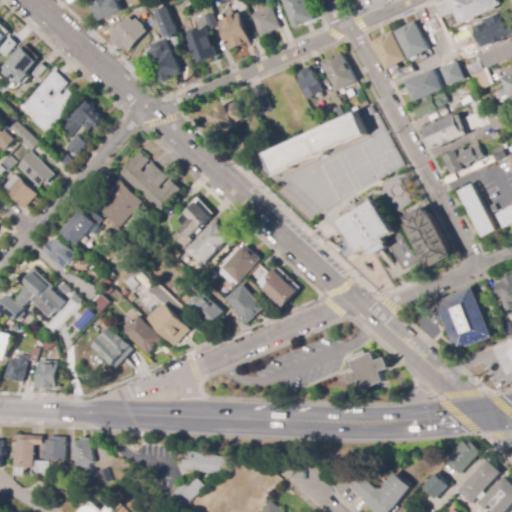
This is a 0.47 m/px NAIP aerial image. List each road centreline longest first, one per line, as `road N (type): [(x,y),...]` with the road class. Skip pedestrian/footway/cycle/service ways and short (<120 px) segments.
road 1 (residential): [(26,0),(488,416)]
road 2 (residential): [(0,263),(146,109),(175,105),(413,0)]
road 3 (residential): [(330,0),(480,266)]
road 4 (primary): [(488,416),(198,417)]
road 5 (residential): [(361,307),(334,308),(187,372)]
road 6 (residential): [(361,307),(389,304),(511,252)]
